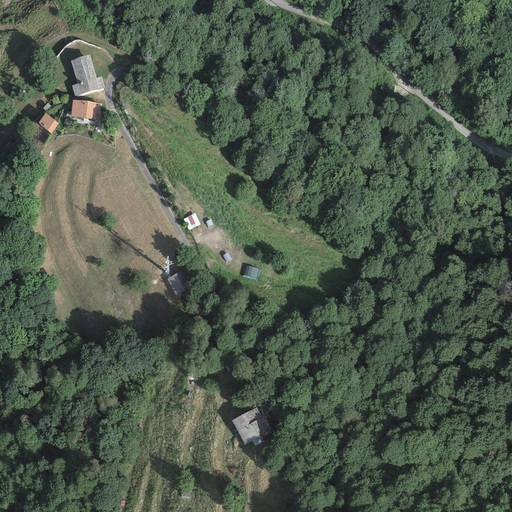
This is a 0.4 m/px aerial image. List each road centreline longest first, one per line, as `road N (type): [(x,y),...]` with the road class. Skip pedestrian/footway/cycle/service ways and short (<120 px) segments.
road 1 (track): [(162,75),(217,70),(312,126),(397,132),(511,203)]
road 2 (unclassified): [(268,0),(342,25),(375,46),(474,141),(511,158)]
road 3 (track): [(207,285),(110,104),(116,73),(162,75)]
road 4 (track): [(207,285),(218,328),(211,373),(222,398),(220,511)]
road 5 (track): [(0,130),(22,77),(65,41),(99,42),(162,75)]
